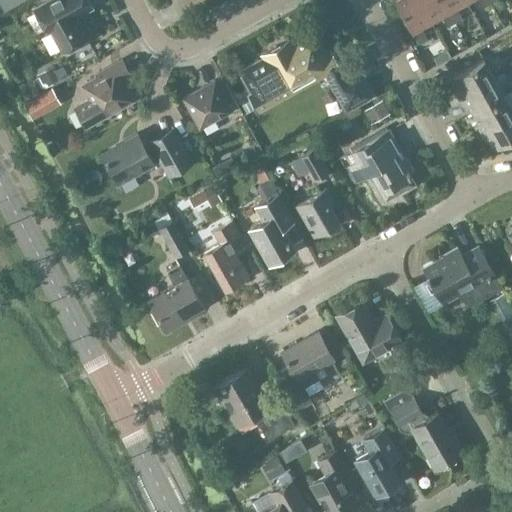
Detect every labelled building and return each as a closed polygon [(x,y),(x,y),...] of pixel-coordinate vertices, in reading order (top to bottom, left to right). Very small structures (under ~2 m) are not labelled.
[(76,17),(93,7),(89,0),(48,0),(34,8),(48,32),(51,30),(63,51),(87,38),(76,17)] [(420,25),(430,19),(419,0),(395,0),(412,30),(412,29),(419,42),(427,37),(420,25)] [(447,26),(455,22),(442,0),(419,0),(430,19),(441,14),(447,26)] [(456,5),(465,0),(442,0),(455,22),(463,18),(456,5)] [(347,107),(372,93),(358,69),(346,76),(332,50),(326,53),(314,31),(292,43),(289,38),(263,53),(266,58),(242,71),(254,93),(249,96),(257,111),(329,71),(335,82),(334,83),(347,107)] [(98,77),(84,85),(80,87),(87,98),(72,106),(84,126),(101,116),(133,99),(121,78),(130,73),(122,59),(96,74),(98,77)] [(459,97),(494,77),(484,59),(453,77),(459,87),(454,90),(459,97)] [(494,77),(459,97),(463,104),(467,102),(473,112),(504,95),(511,90),(511,79),(499,86),(494,77)] [(200,127),(231,110),(215,80),(183,97),(200,127)] [(51,85),(22,101),(31,117),(60,100),(51,85)] [(479,133),(511,113),(511,108),(504,95),(473,112),(479,123),(474,125),(479,133)] [(360,107),(367,121),(387,111),(380,97),(360,107)] [(511,113),(479,133),(483,140),(487,138),(493,148),(511,137),(511,113)] [(169,175),(193,161),(174,126),(149,140),(153,147),(148,150),(138,133),(102,153),(118,183),(160,160),(169,175)] [(413,183),(413,181),(410,175),(412,174),(409,170),(411,169),(405,157),(400,160),(395,151),(400,148),(389,129),(347,154),(351,162),(345,165),(354,180),(369,172),(382,194),(384,196),(386,195),(388,194),(390,198),(410,186),(412,185),(413,183)] [(313,179),(328,171),(314,146),(299,155),(313,179)] [(192,205),(217,193),(211,181),(187,194),(192,205)] [(315,236),(340,222),(331,205),(335,203),(326,187),(297,204),(315,236)] [(270,261),(295,248),(283,227),(293,221),(277,193),(256,205),(264,219),(250,227),(270,261)] [(225,287),(249,273),(236,250),(247,244),(233,220),(214,230),(220,242),(204,251),(225,287)] [(175,257),(188,249),(172,221),(159,229),(175,257)] [(462,254),(460,250),(425,270),(427,274),(426,275),(429,280),(430,280),(441,299),(460,288),(464,294),(476,301),(502,287),(479,244),(462,254)] [(190,314),(204,306),(180,263),(167,270),(175,284),(149,299),(167,330),(191,316),(190,314)] [(364,360),(400,339),(386,315),(374,321),(362,301),(338,315),(364,360)] [(322,366),(334,360),(319,332),(300,343),(299,341),(282,351),(290,365),(279,371),(299,407),(312,400),(304,387),(327,374),(322,366)] [(267,440),(295,424),(279,396),(265,403),(253,383),(257,381),(248,366),(214,385),(241,433),(257,422),(267,440)] [(436,465),(464,449),(454,433),(452,434),(437,409),(424,417),(421,411),(413,397),(412,398),(406,388),(408,387),(407,386),(385,399),(391,410),(399,424),(409,418),(413,424),(414,427),(436,465)] [(390,459),(400,453),(384,425),(364,437),(370,448),(355,457),(376,491),(400,476),(390,459)] [(347,486),(356,481),(337,448),(317,460),(323,471),(310,479),(328,511),(338,511),(356,502),(347,486)] [(297,511),(296,509),(307,502),(293,477),(270,491),(276,501),(257,511),(297,511)]
